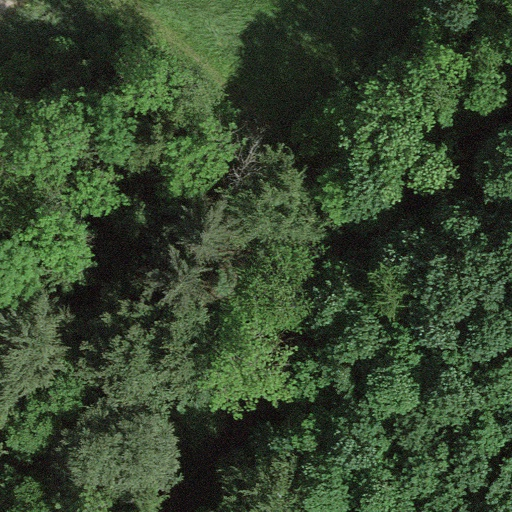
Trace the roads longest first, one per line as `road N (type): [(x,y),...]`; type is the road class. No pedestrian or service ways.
road 1 (track): [(210,511),(283,397),(417,260),(511,184)]
road 2 (track): [(322,358),(130,53),(83,0)]
